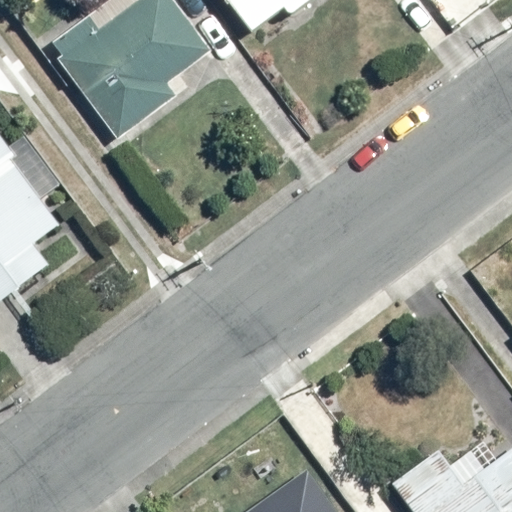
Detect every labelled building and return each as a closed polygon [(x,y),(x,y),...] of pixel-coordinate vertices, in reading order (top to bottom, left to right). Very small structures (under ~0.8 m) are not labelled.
[(68,55),(62,59),(120,139),(180,94),(172,83),(217,49),(180,0),(138,0),(102,26),(93,14),(57,41),(68,55)] [(230,0),(255,33),(299,0),(230,0)] [(0,140),(0,301),(53,263),(38,242),(63,224),(0,140)] [(441,449),(392,485),(412,511),(511,511),(511,452),(468,486),(441,449)] [(341,511),(311,469),(248,511),(341,511)]
